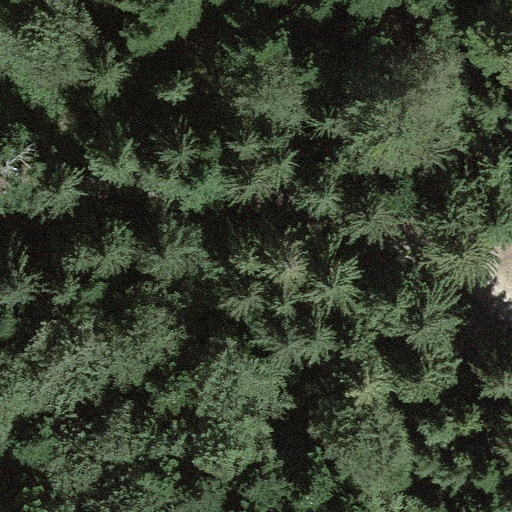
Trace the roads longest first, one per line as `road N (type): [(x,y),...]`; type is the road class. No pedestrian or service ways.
road 1 (track): [(511,285),(477,256),(366,197),(248,178),(93,175),(0,191)]
road 2 (track): [(389,511),(477,256),(511,196)]
